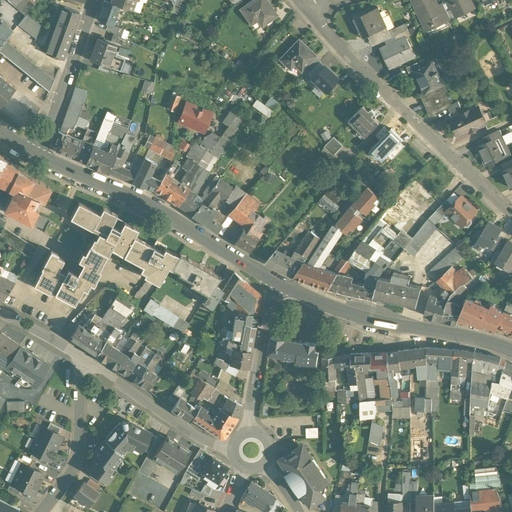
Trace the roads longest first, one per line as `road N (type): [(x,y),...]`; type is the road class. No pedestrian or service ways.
road 1 (residential): [(511,216),(306,8)]
road 2 (tertiary): [(35,156),(146,205),(277,284)]
road 3 (tertiary): [(277,284),(353,316),(511,352)]
road 4 (residential): [(85,362),(216,451),(231,453)]
road 5 (residential): [(35,156),(93,0)]
road 6 (residential): [(39,511),(76,458),(85,362)]
road 7 (residential): [(248,431),(277,284)]
